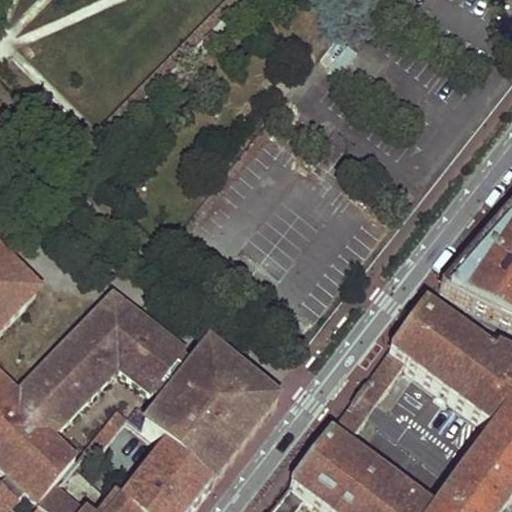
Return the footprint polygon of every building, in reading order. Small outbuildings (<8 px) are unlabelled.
[(237,0),(94,145),(99,150),(247,0),(237,0)] [(261,132),(185,239),(312,328),(388,221),(261,132)] [(511,211),(508,208),(472,252),(435,297),(511,335),(511,211)] [(0,479),(18,500),(10,508),(0,497),(0,511),(38,511),(51,497),(0,447),(0,423),(9,413),(0,403),(0,337),(18,319),(16,317),(30,303),(1,273),(0,273),(0,479)] [(111,312),(101,322),(105,327),(117,326),(121,321),(111,312)] [(503,511),(511,500),(511,366),(492,357),(488,363),(419,315),(407,332),(359,395),(375,408),(400,375),(486,436),(490,439),(460,480),(435,511),(417,511),(380,484),(340,455),(365,421),(350,409),(271,511),(298,511),(302,507),(309,511),(503,511)] [(9,413),(0,423),(0,447),(51,497),(53,495),(75,470),(78,466),(119,420),(141,392),(170,356),(157,346),(154,350),(146,343),(148,339),(122,319),(121,321),(117,326),(105,327),(101,322),(99,320),(63,357),(66,360),(57,369),(54,366),(32,390),(36,394),(26,404),(22,400),(9,413)] [(206,383),(195,375),(191,380),(179,370),(183,366),(170,356),(141,392),(184,432),(229,474),(265,431),(260,402),(219,367),(206,383)] [(206,383),(219,367),(208,358),(195,375),(206,383)] [(32,390),(22,400),(26,404),(36,394),(32,390)] [(162,456),(184,432),(141,392),(119,420),(126,427),(162,456)] [(375,408),(359,395),(354,402),(350,409),(365,421),(370,414),(375,408)] [(277,417),(260,402),(265,431),(277,417)] [(119,420),(78,466),(87,474),(126,427),(119,420)] [(162,456),(211,499),(220,488),(231,475),(229,474),(184,432),(162,456)] [(122,511),(199,511),(211,499),(162,456),(122,511)] [(0,479),(0,497),(10,508),(18,500),(0,479)] [(38,511),(117,511),(112,507),(108,511),(71,511),(53,495),(51,497),(38,511)]
